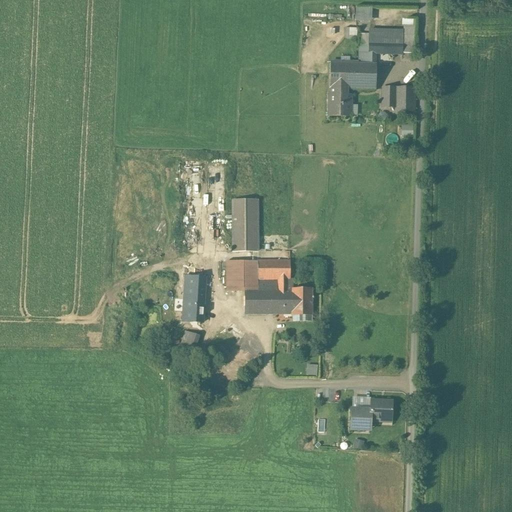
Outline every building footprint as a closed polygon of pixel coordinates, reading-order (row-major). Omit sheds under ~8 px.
[(356,6),(355,21),(371,21),(372,6),(356,6)] [(368,45),(359,45),(358,64),(375,64),(375,54),(402,55),(403,36),(368,36),(368,45)] [(358,64),(331,63),(330,88),(346,89),(375,90),(376,64),(375,64),(358,64)] [(346,89),(330,88),(329,116),(350,117),(351,95),(346,95),(346,89)] [(396,89),(383,89),(382,104),(396,105),(396,89)] [(415,89),(396,89),(396,105),(395,111),(415,111),(415,89)] [(223,166),(213,166),(212,179),(223,179),(223,166)] [(214,206),(224,206),(224,182),(214,182),(214,206)] [(257,201),(232,201),(233,252),(258,252),(257,201)] [(290,262),(258,262),(258,292),(245,292),(244,314),(292,314),(292,289),(293,289),(293,279),(290,279),(290,262)] [(204,279),(186,278),(184,321),(202,323),(204,279)] [(293,289),(292,289),(292,314),(292,317),(312,316),(312,289),(293,289)] [(256,344),(234,321),(223,331),(244,355),(256,344)] [(244,355),(223,331),(210,343),(221,355),(232,367),(244,355)] [(199,336),(185,332),(180,349),(193,354),(199,336)] [(221,355),(210,343),(206,347),(218,360),(221,355)] [(263,351),(256,344),(244,355),(251,363),(263,351)] [(244,355),(232,367),(239,375),(251,363),(244,355)] [(203,362),(192,375),(199,381),(210,369),(203,362)] [(307,364),(306,375),(317,375),(318,364),(307,364)] [(370,410),(352,410),(351,430),(365,431),(365,422),(370,422),(380,422),(381,420),(392,421),(393,402),(371,401),(370,410)]
